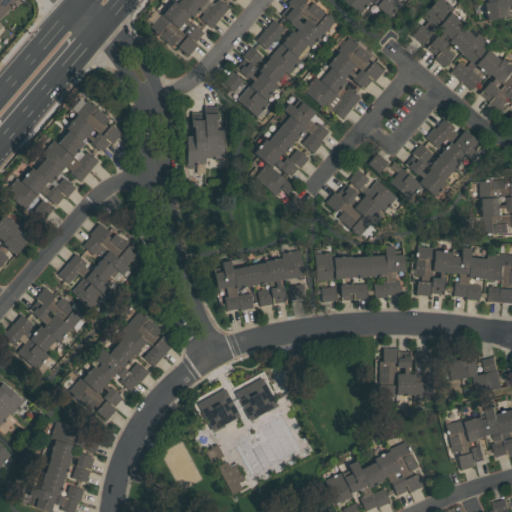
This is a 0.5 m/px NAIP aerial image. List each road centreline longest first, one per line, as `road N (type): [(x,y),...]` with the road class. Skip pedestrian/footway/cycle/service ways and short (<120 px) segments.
road 1 (residential): [(102,30),(141,99),(155,250),(201,364)]
road 2 (residential): [(511,331),(361,325),(271,336),(218,353)]
road 3 (residential): [(218,353),(175,240),(159,98)]
road 4 (residential): [(165,171),(120,182),(83,210),(0,307)]
road 5 (residential): [(110,511),(139,423),(165,388),(218,353)]
road 6 (residential): [(413,70),(314,184)]
road 7 (secondary): [(7,140),(102,30)]
road 8 (residential): [(262,0),(194,77),(159,98)]
road 9 (residential): [(413,70),(511,142)]
